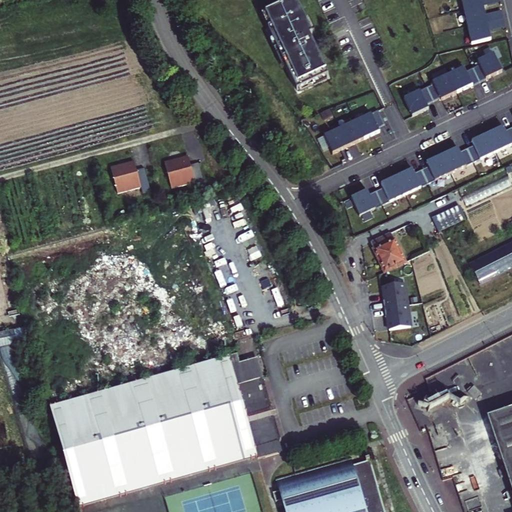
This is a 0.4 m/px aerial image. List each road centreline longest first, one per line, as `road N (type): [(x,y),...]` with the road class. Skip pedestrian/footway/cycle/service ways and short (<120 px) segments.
road 1 (residential): [(374,383),(297,219),(174,52),(151,0)]
road 2 (track): [(0,182),(195,127),(217,110)]
road 3 (residential): [(511,315),(374,383)]
road 4 (residential): [(432,511),(374,383)]
